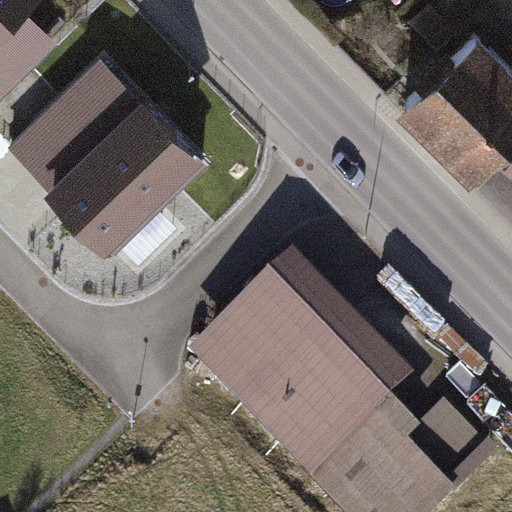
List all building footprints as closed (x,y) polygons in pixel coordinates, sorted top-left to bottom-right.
[(16,0),(0,0),(0,83),(49,33),(16,1),(16,0)] [(511,0),(473,0),(511,40),(511,0)] [(511,148),(511,81),(474,44),(395,124),(466,195),(491,170),(511,149),(511,148)] [(198,151),(139,91),(50,179),(109,239),(198,151)] [(511,149),(491,170),(511,187),(511,149)] [(405,379),(280,251),(173,355),(325,511),(431,511),(490,455),(438,401),(413,425),(387,397),(405,379)]
